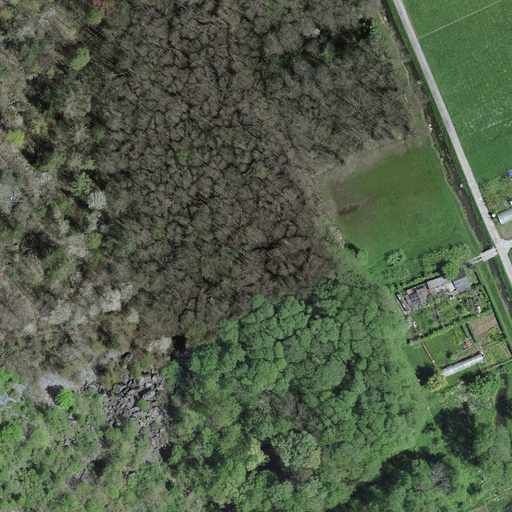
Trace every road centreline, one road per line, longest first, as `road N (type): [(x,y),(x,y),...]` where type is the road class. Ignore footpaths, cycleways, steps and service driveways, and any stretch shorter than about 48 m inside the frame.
road 1 (track): [(373,0),(511,339)]
road 2 (track): [(511,279),(395,0)]
